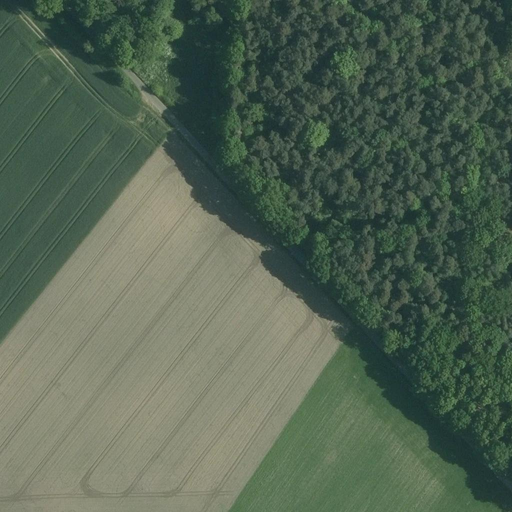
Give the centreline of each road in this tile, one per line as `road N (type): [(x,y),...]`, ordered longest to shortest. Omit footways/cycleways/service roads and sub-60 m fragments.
road 1 (unclassified): [(511,481),(62,0)]
road 2 (track): [(221,175),(229,0)]
